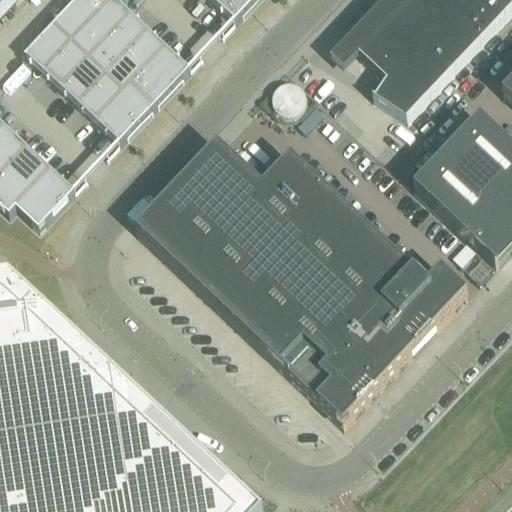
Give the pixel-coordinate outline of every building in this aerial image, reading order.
[(0,0),(0,28),(26,0),(0,0)] [(114,8),(106,0),(87,0),(54,35),(73,52),(114,8)] [(220,0),(202,0),(212,9),(220,0)] [(265,0),(220,0),(212,9),(234,30),(234,31),(235,32),(265,0)] [(407,130),(511,18),(511,0),(395,0),(331,68),(344,80),(360,64),(360,65),(387,91),(376,108),(374,106),(374,108),(407,130)] [(132,24),(114,8),(73,52),(90,68),(132,24)] [(149,40),(132,24),(90,68),(107,85),(149,40)] [(73,52),(54,35),(26,65),(27,66),(28,65),(45,81),(73,52)] [(166,57),(149,40),(107,85),(124,101),(131,94),(166,57)] [(90,68),(73,52),(45,81),(62,98),(90,68)] [(191,79),(191,78),(190,77),(189,78),(166,57),(131,94),(155,117),(191,79)] [(107,85),(90,68),(62,98),(79,114),(107,85)] [(124,101),(107,85),(79,114),(97,130),(124,101)] [(155,117),(131,94),(124,101),(97,130),(119,152),(118,153),(120,154),(155,117)] [(275,104),(274,110),(275,116),(279,122),(284,125),(290,127),(296,125),(302,122),(305,116),(306,110),(305,104),(302,99),(296,95),(290,94),(284,95),(279,99),(275,104)] [(511,95),(503,104),(511,112),(511,95)] [(496,275),(511,258),(511,156),(481,128),(414,199),(496,275)] [(0,188),(29,158),(6,136),(0,142),(0,188)] [(468,304),(446,283),(442,280),(427,295),(292,168),(264,197),(250,184),(219,155),(137,242),(344,436),(468,304)] [(53,180),(29,158),(0,188),(0,215),(10,225),(17,217),(53,180)] [(76,201),(75,200),(75,199),(74,200),(53,180),(17,217),(40,239),(76,201)] [(0,511),(253,511),(220,480),(138,404),(118,385),(96,364),(11,285),(0,286),(0,511)]
